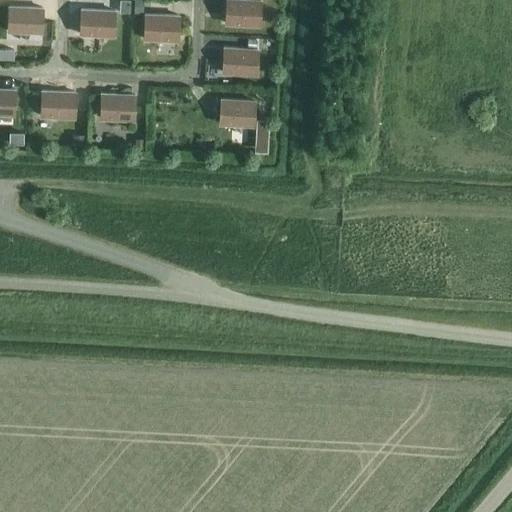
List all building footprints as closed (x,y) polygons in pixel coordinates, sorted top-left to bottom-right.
[(119,0),(119,13),(128,14),(130,0),(126,0),(119,0)] [(133,14),(142,15),(143,1),(134,0),(133,14)] [(234,25),(258,26),(260,1),(236,0),(225,0),(225,14),(234,15),(234,25)] [(8,7),(7,32),(32,33),(32,23),(41,24),(42,9),(8,7)] [(88,35),(113,36),(114,12),(80,10),(80,25),(89,25),(88,35)] [(143,40),(168,41),(168,31),(177,31),(178,16),(144,15),(143,40)] [(0,47),(7,48),(8,35),(0,35),(0,47)] [(260,52),(270,53),(271,42),(261,41),(260,52)] [(257,50),(223,48),(222,63),(231,64),(231,74),(255,75),(257,50)] [(0,114),(13,115),(14,91),(0,89),(0,114)] [(49,117),(74,118),(75,93),(41,92),(40,107),(49,107),(49,117)] [(108,119),(133,121),(134,96),(100,94),(99,109),(109,110),(108,119)] [(252,127),(254,102),(220,100),(219,115),(228,115),(228,125),(252,127)] [(255,137),(265,138),(266,127),(256,126),(255,137)] [(12,135),(12,145),(24,145),(24,135),(12,135)] [(72,135),(72,145),(86,145),(86,136),(72,135)] [(134,140),(134,149),(144,149),(144,140),(134,140)]
